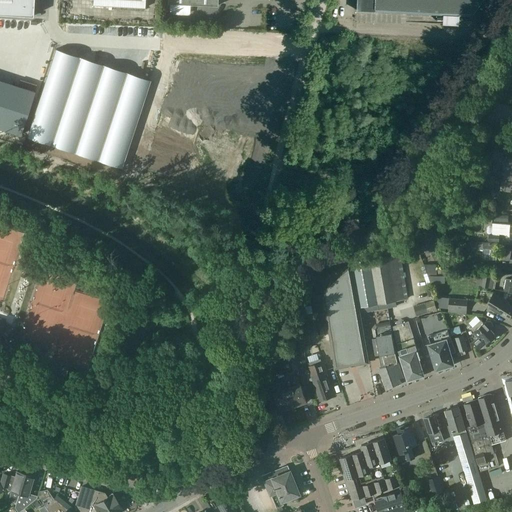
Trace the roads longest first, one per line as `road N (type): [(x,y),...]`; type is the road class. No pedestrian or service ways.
road 1 (tertiary): [(305,435),(457,384),(511,347)]
road 2 (unclassified): [(162,507),(116,482),(0,450)]
road 3 (tertiary): [(162,507),(305,435)]
road 4 (unknown): [(316,15),(452,35)]
